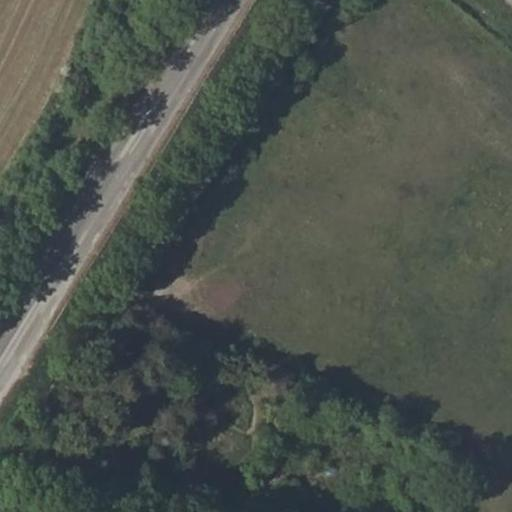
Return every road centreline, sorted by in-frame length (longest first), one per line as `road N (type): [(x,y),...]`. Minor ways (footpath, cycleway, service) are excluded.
road 1 (track): [(0,481),(326,0)]
road 2 (unclassified): [(0,370),(235,0)]
